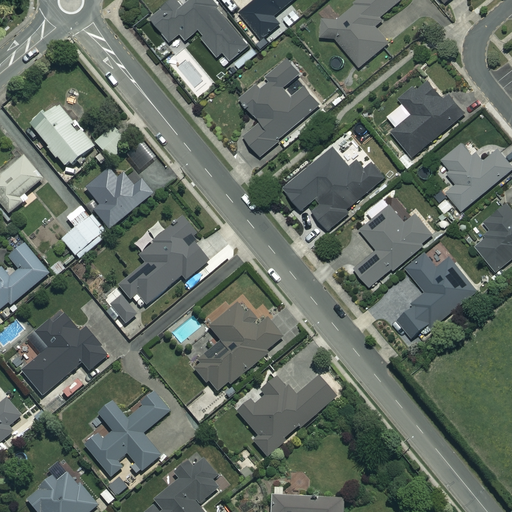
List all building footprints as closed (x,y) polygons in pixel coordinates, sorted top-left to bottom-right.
[(182,35),(187,41),(201,30),(206,36),(203,39),(218,58),(225,53),(232,62),(251,46),(214,0),(190,0),(183,6),(178,0),(173,0),(151,18),(171,43),(182,35)] [(275,28),(280,23),(275,18),(296,0),(257,0),(242,13),(262,38),(267,34),(274,41),(281,35),(275,28)] [(322,21),(321,39),(335,40),(359,69),(391,43),(378,27),(385,21),(382,18),(403,0),(360,0),(335,21),(322,21)] [(306,87),(295,96),(287,87),(301,75),(289,60),(242,99),(262,123),(245,137),(261,156),(323,106),(306,87)] [(445,100),(427,79),(401,101),(413,116),(392,133),(414,159),(467,114),(451,95),(445,100)] [(33,127),(50,147),(47,149),(56,160),(59,157),(67,167),(71,164),(73,166),(96,146),(81,129),(78,131),(57,106),(33,127)] [(125,144),(115,132),(99,146),(109,158),(125,144)] [(473,157),(463,145),(435,168),(443,178),(449,173),(457,184),(447,193),(462,211),(511,171),(511,165),(499,150),(484,162),(478,154),(473,157)] [(318,200),(322,205),(316,210),(332,230),(350,215),(347,211),(385,179),(373,164),(366,170),(358,161),(349,169),(336,153),(322,164),(327,170),(321,176),(316,170),(298,184),(315,203),(318,200)] [(416,165),(408,154),(400,160),(408,171),(416,165)] [(44,180),(25,157),(2,176),(0,172),(0,202),(10,215),(27,201),(23,197),(44,180)] [(125,174),(109,172),(86,190),(99,207),(93,211),(109,231),(154,195),(142,179),(134,186),(125,174)] [(455,207),(447,198),(438,206),(446,215),(455,207)] [(511,260),(511,209),(508,205),(486,224),(493,233),(476,247),(498,273),(511,260)] [(400,217),(391,206),(362,230),(379,251),(356,270),(372,289),(435,236),(417,215),(412,220),(406,212),(400,217)] [(110,234),(94,216),(91,218),(82,207),(68,219),(76,228),(62,240),(80,260),(110,234)] [(134,298),(141,306),(144,304),(146,307),(183,277),(186,281),(210,262),(192,239),(199,233),(186,217),(139,255),(147,265),(119,286),(130,301),(134,298)] [(50,274),(26,245),(10,258),(20,271),(11,278),(3,268),(0,270),(0,311),(10,303),(12,305),(50,274)] [(422,332),(425,336),(479,292),(451,258),(439,268),(427,254),(407,270),(427,294),(413,305),(415,307),(398,321),(413,339),(422,332)] [(66,270),(61,262),(51,269),(57,277),(66,270)] [(138,316),(123,297),(112,306),(127,325),(138,316)] [(229,384),(231,386),(269,354),(267,352),(284,338),(267,318),(260,324),(242,302),(210,328),(222,342),(193,367),(207,384),(210,382),(218,393),(229,384)] [(80,334),(63,313),(22,347),(34,362),(22,372),(43,397),(83,365),(90,373),(109,357),(87,329),(80,334)] [(295,399),(277,378),(262,391),(266,397),(256,406),(251,401),(238,413),(260,437),(254,442),(267,457),(300,427),(302,429),(337,397),(319,377),(295,399)] [(84,386),(78,380),(66,390),(72,397),(84,386)] [(171,412),(155,393),(139,407),(141,410),(128,420),(114,402),(99,414),(114,432),(104,440),(100,434),(85,446),(111,478),(126,467),(121,460),(128,454),(143,472),(162,456),(144,434),(171,412)] [(0,445),(15,433),(10,427),(24,416),(10,399),(1,406),(0,404),(0,445)] [(188,419),(181,423),(187,437),(195,433),(188,419)] [(214,479),(218,476),(204,459),(193,468),(189,463),(175,474),(180,480),(154,502),(157,505),(148,511),(203,511),(199,507),(222,488),(214,479)] [(84,484),(65,460),(50,472),(54,476),(27,499),(37,511),(91,511),(99,506),(82,486),(84,484)] [(275,496),(273,496),(272,511),(344,511),(345,500),(283,497),(284,489),(275,488),(275,496)] [(108,490),(101,495),(109,506),(117,500),(108,490)]
